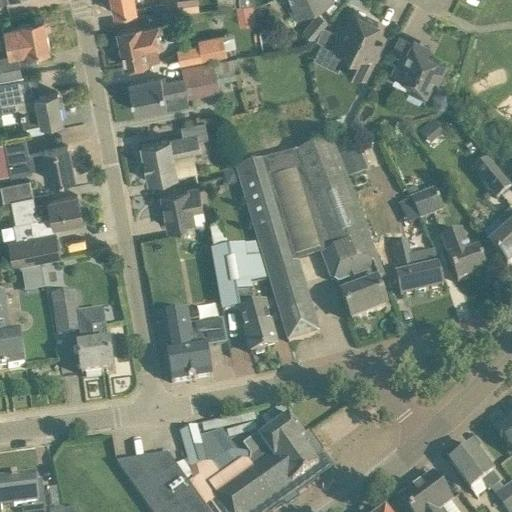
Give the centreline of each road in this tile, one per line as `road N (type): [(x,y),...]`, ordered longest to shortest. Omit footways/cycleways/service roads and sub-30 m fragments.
road 1 (residential): [(155,411),(78,0)]
road 2 (residential): [(352,367),(155,411)]
road 3 (residential): [(155,411),(0,433)]
road 4 (residential): [(352,367),(487,326)]
